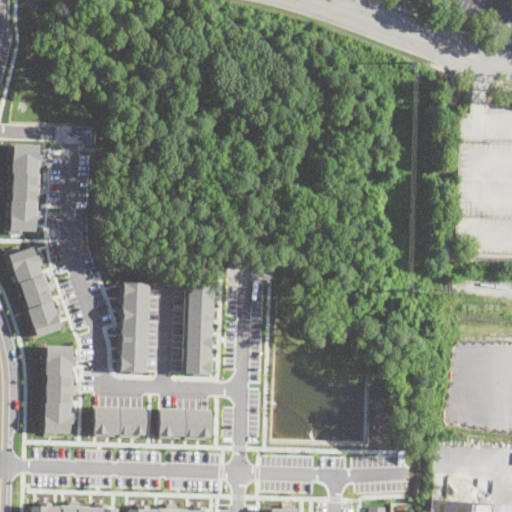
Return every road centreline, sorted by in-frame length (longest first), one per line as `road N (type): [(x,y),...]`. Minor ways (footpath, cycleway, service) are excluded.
road 1 (residential): [(0,130),(65,140),(68,232),(108,385),(240,388)]
road 2 (residential): [(2,464),(405,472)]
road 3 (residential): [(244,276),(237,511)]
road 4 (residential): [(309,0),(511,66)]
